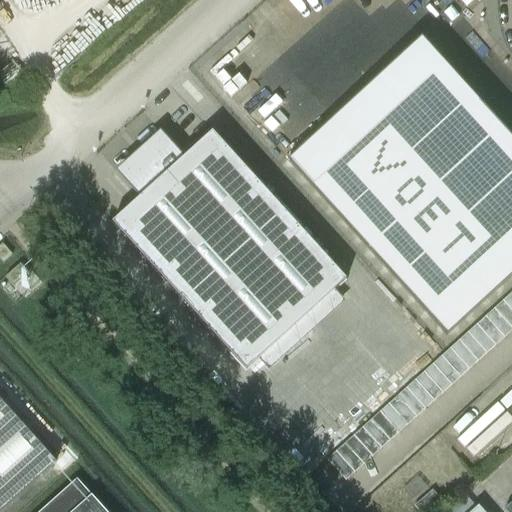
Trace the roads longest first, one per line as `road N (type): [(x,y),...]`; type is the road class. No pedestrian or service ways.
road 1 (unclassified): [(15,200),(233,0)]
road 2 (unknown): [(45,0),(60,159)]
